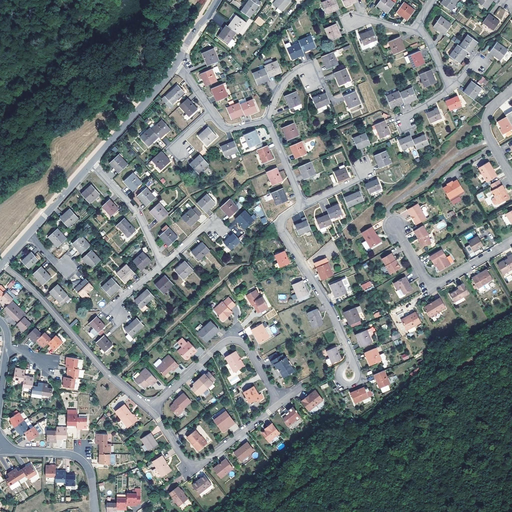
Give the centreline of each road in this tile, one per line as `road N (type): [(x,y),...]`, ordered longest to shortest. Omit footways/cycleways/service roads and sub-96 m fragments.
road 1 (residential): [(0,262),(149,412)]
road 2 (residential): [(279,405),(248,348),(234,340),(149,412)]
road 3 (residential): [(303,206),(283,220),(281,233),(354,362)]
road 4 (residential): [(511,241),(437,283),(426,279),(394,225)]
road 5 (unknown): [(35,322),(59,350),(41,453)]
road 6 (residential): [(95,511),(91,475),(78,458),(0,451)]
road 7 (tertiary): [(91,161),(174,60)]
road 8 (unknown): [(267,121),(312,132),(342,86),(370,90)]
road 9 (unknown): [(191,240),(214,281),(281,233)]
road 10 (residential): [(91,161),(138,215),(162,265)]
